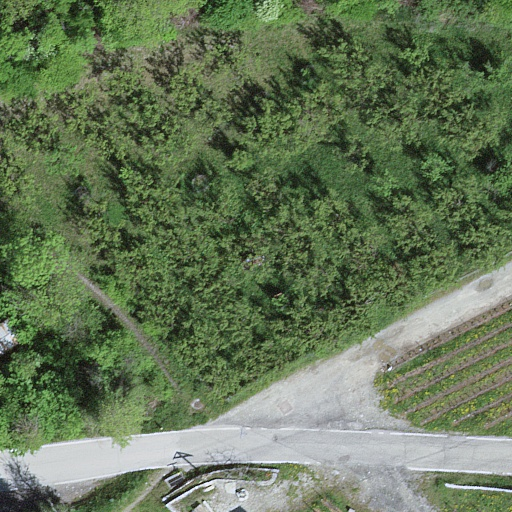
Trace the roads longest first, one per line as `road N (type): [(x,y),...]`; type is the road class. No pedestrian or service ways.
road 1 (unclassified): [(0,469),(132,456),(511,463)]
road 2 (track): [(511,263),(293,386),(320,458)]
